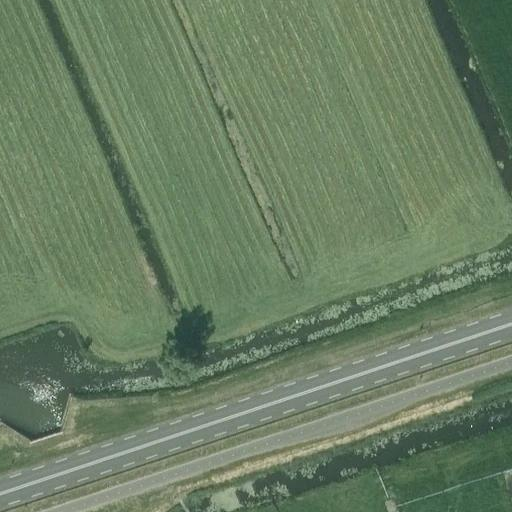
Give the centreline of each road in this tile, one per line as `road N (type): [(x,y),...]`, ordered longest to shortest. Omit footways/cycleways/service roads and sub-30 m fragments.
road 1 (primary): [(0,497),(511,328)]
road 2 (unclassified): [(65,511),(511,362)]
